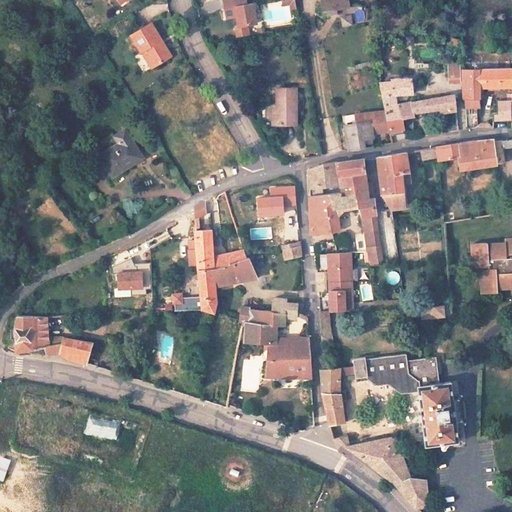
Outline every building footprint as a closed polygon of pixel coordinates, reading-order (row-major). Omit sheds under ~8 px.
[(246,0),(224,0),(227,16),(236,15),(238,16),(240,26),(248,25),(257,23),(254,3),(248,4),(246,0)] [(350,9),(348,0),(320,0),(323,13),(350,9)] [(356,21),(365,20),(364,8),(355,9),(356,21)] [(343,27),(354,24),(351,14),(340,17),(343,27)] [(155,66),(171,57),(151,23),(131,35),(141,52),(142,52),(145,50),(155,66)] [(240,26),(236,27),(238,37),(249,35),(248,25),(240,26)] [(459,47),(460,39),(451,38),(450,45),(459,47)] [(145,50),(142,52),(152,68),(155,66),(145,50)] [(460,81),(459,63),(449,63),(449,82),(451,82),(460,81)] [(498,87),(511,87),(511,84),(511,68),(498,69),(498,87)] [(484,82),(489,82),(488,69),(463,70),(464,99),(480,98),(480,88),(484,87),(484,82)] [(498,87),(498,69),(488,69),(489,82),(484,82),(484,87),(498,87)] [(23,75),(17,79),(20,84),(26,80),(23,75)] [(413,93),(412,79),(392,79),(392,81),(380,82),(385,110),(387,120),(394,119),(401,118),(399,104),(396,105),(394,94),(413,93)] [(296,124),(296,88),(277,87),(277,104),(277,124),(296,124)] [(457,110),(455,94),(399,104),(401,118),(403,118),(405,118),(414,116),(414,112),(439,108),(440,113),(457,110)] [(511,118),(511,108),(511,94),(508,94),(508,101),(497,101),(498,112),(493,113),(492,119),(511,118)] [(373,131),(390,132),(387,120),(385,110),(370,112),(373,131)] [(373,131),(370,112),(343,116),(336,116),(342,151),(349,150),(365,147),(364,140),(363,138),(373,136),(373,131)] [(390,132),(404,129),(403,118),(401,118),(394,119),(387,120),(390,132)] [(130,159),(139,154),(129,138),(130,137),(126,129),(114,136),(118,144),(106,151),(100,155),(112,176),(133,164),(130,159)] [(106,151),(118,144),(114,136),(112,134),(100,141),(106,151)] [(373,146),(374,146),(372,139),(364,140),(365,147),(373,146)] [(476,141),(437,147),(438,162),(459,159),(461,168),(495,163),(493,142),(493,140),(476,141)] [(511,140),(502,141),(503,149),(511,148),(511,140)] [(502,141),(493,142),(495,163),(497,163),(504,162),(503,149),(502,141)] [(421,148),(421,159),(436,159),(435,148),(421,148)] [(407,153),(378,157),(383,194),(391,210),(406,208),(403,183),(410,182),(410,173),(407,153)] [(133,164),(142,159),(139,154),(130,159),(133,164)] [(364,158),(337,162),(344,193),(355,193),(358,204),(361,215),(375,214),(376,214),(374,199),(368,199),(364,158)] [(323,165),(309,170),(310,233),(314,233),(332,232),(339,229),(338,218),(335,216),(334,202),(342,201),(343,206),(358,204),(355,193),(344,193),(337,162),(323,165)] [(295,185),(269,187),(270,197),(258,198),(260,217),(287,215),(286,207),(297,206),(295,185)] [(204,202),(193,208),(194,213),(194,217),(205,217),(204,202)] [(375,214),(361,215),(364,232),(376,230),(375,214)] [(211,229),(195,231),(196,246),(212,244),(211,229)] [(506,242),(472,243),(473,267),(480,266),(482,292),(498,292),(498,288),(511,287),(511,239),(506,239),(506,242)] [(244,250),(216,257),(213,257),(212,244),(196,246),(199,270),(214,268),(219,267),(247,258),(244,250)] [(300,245),(283,249),(285,261),(301,257),(300,245)] [(351,252),(328,252),(328,267),(331,267),(331,271),(329,271),(329,281),(352,280),(351,252)] [(219,267),(214,268),(215,289),(257,279),(248,257),(247,258),(219,267)] [(131,258),(112,267),(112,274),(117,273),(118,288),(142,287),(142,279),(144,279),(143,272),(137,272),(137,266),(135,266),(131,258)] [(26,273),(35,268),(32,263),(23,268),(26,273)] [(214,268),(199,270),(201,302),(202,310),(208,310),(215,313),(216,304),(216,302),(215,289),(214,268)] [(352,280),(329,281),(329,292),(332,292),(332,296),(329,296),(330,310),(353,309),(352,280)] [(182,293),(172,294),(174,311),(202,310),(201,302),(183,303),(182,293)] [(287,300),(272,299),(272,312),(284,313),(286,314),(287,303),(287,300)] [(298,304),(287,303),(286,314),(297,315),(297,312),(298,304)] [(450,303),(421,305),(423,315),(451,314),(450,303)] [(265,311),(241,308),(240,322),(240,323),(242,324),(264,325),(265,311)] [(327,310),(320,311),(322,342),(331,341),(327,310)] [(272,312),(265,311),(264,325),(242,324),(241,327),(244,328),(244,343),(269,344),(267,377),(311,377),(309,337),(299,337),(300,343),(272,341),(272,326),(284,326),(284,313),(272,312)] [(46,316),(16,316),(15,352),(18,352),(44,348),(46,355),(60,354),(66,359),(86,364),(92,343),(64,339),(64,338),(47,337),(46,316)] [(418,386),(427,446),(459,442),(451,382),(441,383),(438,357),(409,360),(408,354),(368,359),(368,358),(355,359),(356,368),(357,376),(357,378),(369,377),(377,384),(391,382),(393,383),(398,388),(418,386)] [(340,377),(357,376),(356,368),(339,369),(340,377)] [(324,370),(320,370),(322,397),(332,439),(368,464),(397,484),(416,508),(429,506),(426,479),(409,475),(396,438),(348,447),(342,394),(341,394),(340,377),(339,369),(324,370)] [(0,457),(0,481),(3,483),(11,462),(0,457)]
